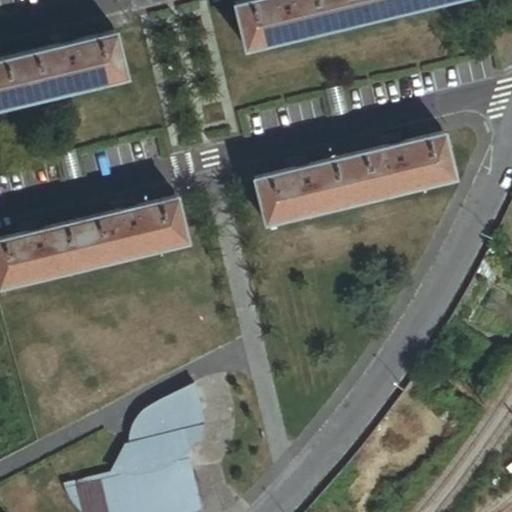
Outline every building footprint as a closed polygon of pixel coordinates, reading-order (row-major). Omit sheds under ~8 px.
[(436,0),(244,0),(236,2),(246,45),(436,0)] [(116,31),(0,58),(0,103),(126,74),(116,31)] [(444,132),(256,177),(266,220),(455,175),(444,132)] [(0,283),(187,239),(177,196),(0,238),(0,283)] [(89,496),(105,511),(180,511),(178,504),(191,501),(194,493),(198,493),(191,466),(187,467),(179,462),(175,462),(173,457),(197,436),(200,426),(191,427),(188,413),(195,401),(196,396),(194,396),(194,383),(154,404),(139,420),(139,440),(129,443),(129,446),(118,469),(116,470),(118,476),(86,484),(89,496)]
